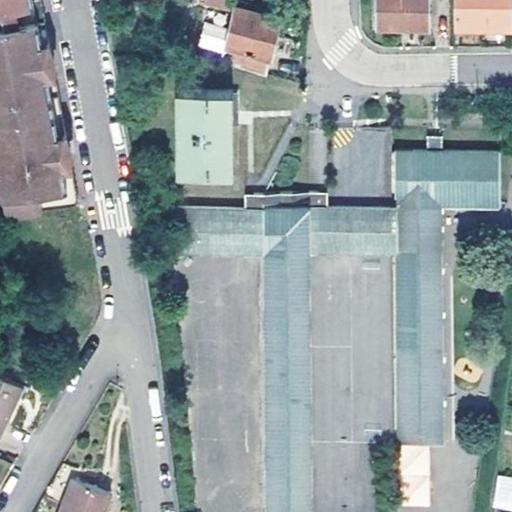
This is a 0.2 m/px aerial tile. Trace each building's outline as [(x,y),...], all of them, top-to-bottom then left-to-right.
[(0,0),(0,27),(33,21),(28,0),(0,0)] [(230,10),(232,0),(203,0),(203,4),(230,10)] [(430,28),(430,0),(378,0),(378,8),(378,30),(430,28)] [(456,0),(457,29),(511,28),(510,0),(456,0)] [(237,7),(228,46),(271,56),(279,18),(237,7)] [(0,27),(0,220),(35,215),(67,209),(45,93),(44,88),(33,25),(33,21),(0,27)] [(223,64),(268,77),(271,56),(228,46),(223,64)] [(175,88),(170,171),(224,175),(230,93),(175,88)] [(427,138),(427,154),(442,154),(441,138),(427,138)] [(393,206),(395,254),(396,444),(444,446),(440,206),(501,203),(501,152),(442,154),(427,154),(394,155),(393,206)] [(325,195),(308,196),(308,209),(326,208),(325,195)] [(254,210),(260,211),(308,209),(308,196),(254,198),(254,210)] [(237,210),(254,210),(254,198),(238,199),(237,210)] [(326,208),(308,209),(309,254),(395,254),(393,206),(326,208)] [(260,255),(266,511),(314,511),(309,254),(308,209),(260,211),(260,255)] [(172,258),(260,255),(260,211),(254,210),(237,210),(170,213),(172,258)] [(0,412),(13,384),(0,377),(0,412)] [(511,477),(496,476),(493,510),(511,511),(511,477)] [(53,511),(98,511),(106,491),(67,477),(53,511)]
